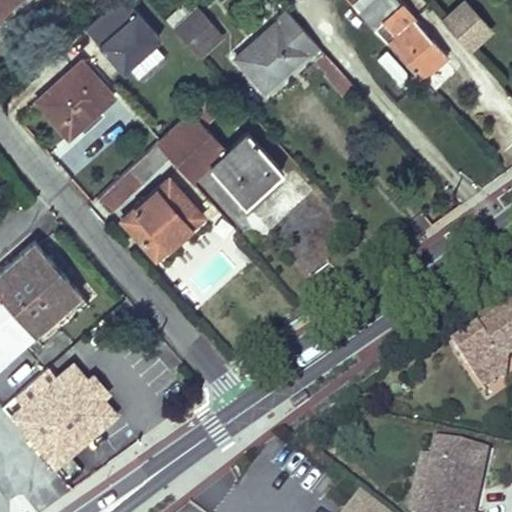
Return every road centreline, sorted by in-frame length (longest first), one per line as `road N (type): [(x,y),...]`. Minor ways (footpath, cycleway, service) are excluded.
road 1 (residential): [(246,410),(0,127)]
road 2 (primary): [(246,410),(511,217)]
road 3 (primary): [(103,511),(246,410)]
